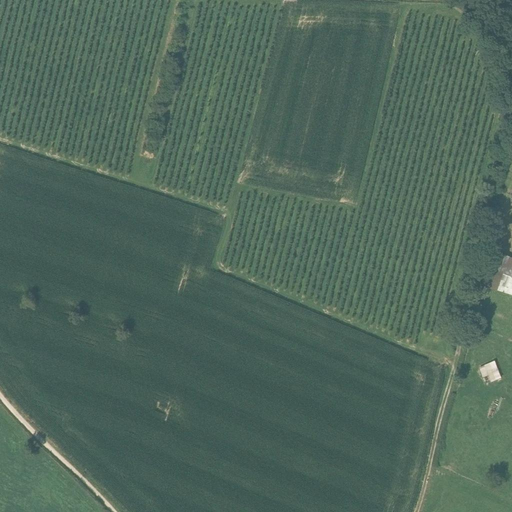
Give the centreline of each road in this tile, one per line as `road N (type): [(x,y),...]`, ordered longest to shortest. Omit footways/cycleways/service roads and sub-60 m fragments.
road 1 (track): [(464,315),(415,511)]
road 2 (track): [(116,511),(0,393)]
